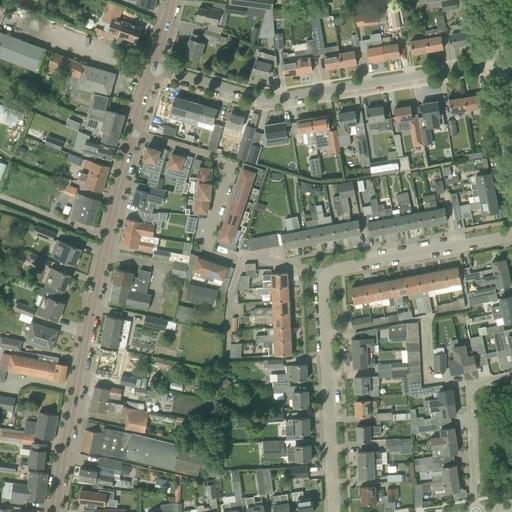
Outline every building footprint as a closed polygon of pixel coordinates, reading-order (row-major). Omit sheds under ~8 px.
[(127,0),(127,1),(136,5),(138,5),(154,9),(156,0),(127,0)] [(229,0),(229,4),(246,7),(246,6),(272,10),(273,0),(229,0)] [(458,7),(456,0),(448,0),(449,0),(448,0),(445,0),(441,1),(443,10),(458,7)] [(428,3),(420,4),(421,11),(429,10),(428,3)] [(246,7),(229,4),(226,4),(225,12),(244,15),(246,7)] [(199,8),(196,20),(205,23),(208,24),(207,28),(222,31),(224,25),(217,24),(221,10),(217,9),(208,7),(207,9),(199,8)] [(329,19),(328,8),(315,8),(316,20),(329,19)] [(136,42),(141,28),(119,20),(121,14),(107,9),(102,21),(110,24),(107,32),(95,28),(93,33),(97,35),(117,42),(126,46),(129,40),(136,42)] [(377,12),(377,18),(386,17),(385,10),(376,11),(377,12)] [(288,13),(272,11),(273,19),(289,18),(288,13)] [(377,12),(355,16),(357,26),(378,23),(377,18),(377,12)] [(443,15),(436,16),(438,32),(446,31),(443,15)] [(342,17),(334,19),(335,26),(343,25),(342,17)] [(474,46),(472,38),(470,38),(468,31),(459,33),(457,24),(450,25),(454,47),(464,46),(464,48),(474,46)] [(204,30),(202,38),(217,43),(217,42),(225,44),(226,38),(219,36),(219,35),(204,30)] [(0,32),(0,56),(37,71),(45,50),(0,32)] [(185,55),(200,60),(204,44),(199,42),(201,36),(192,33),(190,39),(185,55)] [(282,33),(274,34),(276,49),(283,48),(282,33)] [(360,46),(358,34),(351,35),(353,47),(360,46)] [(443,49),(441,36),(426,38),(428,52),(443,49)] [(400,56),(398,46),(398,43),(390,45),(389,37),(381,38),(382,46),(385,59),(400,56)] [(321,38),(315,40),(317,54),(323,52),(323,48),(321,38)] [(428,52),(426,38),(410,41),(413,54),(428,52)] [(307,49),(294,51),(295,52),(296,59),(298,74),(312,71),(311,61),(310,55),(311,55),(317,54),(315,40),(309,41),(306,41),(307,49)] [(338,46),(323,48),(323,52),(324,56),(324,59),(326,69),(341,66),(339,53),(338,46)] [(385,59),(382,46),(367,49),(369,62),(385,59)] [(355,50),(339,53),(341,66),(357,64),(355,50)] [(255,64),(252,74),(268,78),(270,68),(271,65),(277,67),(276,56),(265,54),(258,52),(255,64)] [(287,52),(281,53),(284,76),(298,74),(296,59),(288,60),(287,52)] [(84,64),(53,53),(49,63),(46,72),(52,74),(53,72),(59,74),(62,70),(66,72),(80,77),(77,88),(95,93),(94,93),(108,97),(109,93),(111,93),(116,74),(84,64)] [(109,98),(108,97),(94,93),(95,93),(77,88),(80,77),(66,72),(61,83),(73,87),(69,100),(90,106),(87,117),(89,117),(88,118),(103,122),(105,123),(105,122),(121,126),(125,115),(106,110),(109,98)] [(480,95),(464,97),(466,110),(482,108),(480,95)] [(170,118),(183,122),(189,101),(175,97),(171,112),(172,112),(170,118)] [(466,110),(464,97),(449,100),(451,113),(466,110)] [(197,126),(203,105),(189,101),(183,122),(197,126)] [(440,125),(439,116),(440,116),(437,102),(422,104),(424,114),(425,118),(432,117),(433,126),(440,125)] [(17,122),(21,112),(0,104),(0,121),(15,127),(17,122)] [(203,105),(197,126),(213,130),(207,150),(215,152),(221,134),(223,126),(215,124),(213,124),(217,109),(203,105)] [(392,129),(390,118),(385,119),(383,106),(366,109),(370,129),(379,127),(380,130),(386,129),(386,130),(392,129)] [(410,106),(394,108),(398,130),(403,129),(404,131),(411,130),(413,146),(423,145),(418,114),(411,115),(410,106)] [(357,124),(357,121),(355,111),(352,111),(352,110),(347,110),(348,112),(338,114),(340,123),(340,124),(337,124),(339,137),(349,135),(348,133),(347,126),(357,124)] [(228,123),(224,136),(233,138),(238,140),(241,130),(242,127),(244,117),(231,113),(228,123)] [(328,115),(312,118),(315,138),(324,137),(323,129),(330,128),(328,115)] [(69,118),(66,125),(78,130),(81,123),(69,118)] [(105,123),(103,122),(88,118),(86,126),(99,130),(98,133),(104,135),(102,141),(116,145),(121,126),(105,122),(105,123)] [(315,138),(312,118),(297,120),(298,130),(299,133),(306,132),(308,144),(316,143),(315,138)] [(457,134),(455,119),(448,120),(450,135),(457,134)] [(265,127),(264,127),(264,133),(260,134),(258,143),(264,145),(266,139),(267,139),(268,139),(268,138),(286,136),(287,136),(285,122),(284,122),(266,125),(265,125),(265,127)] [(163,133),(175,136),(177,129),(165,126),(163,133)] [(429,127),(420,128),(423,145),(431,144),(429,127)] [(329,131),(332,152),(334,152),(338,151),(339,151),(336,130),(329,131)] [(245,131),(239,151),(248,153),(250,147),(251,142),(254,134),(245,131)] [(355,136),(359,159),(369,158),(365,134),(355,136)] [(48,136),(45,144),(60,150),(64,142),(48,136)] [(86,140),(83,152),(86,153),(97,156),(102,157),(112,160),(115,148),(105,146),(89,141),(86,140)] [(248,153),(246,161),(256,164),(262,145),(251,142),(250,147),(248,153)] [(442,160),(451,160),(450,143),(441,143),(442,160)] [(145,156),(144,159),(147,160),(145,169),(153,172),(151,179),(158,181),(164,160),(158,158),(160,150),(156,149),(156,148),(152,146),(152,148),(147,147),(146,150),(145,150),(143,155),(145,156)] [(483,159),(482,152),(473,153),(474,160),(483,159)] [(175,155),(172,154),(168,166),(169,167),(167,175),(177,178),(173,192),(182,195),(183,192),(184,187),(185,183),(189,169),(181,167),(184,157),(181,156),(181,155),(175,153),(175,155)] [(474,160),(473,153),(464,154),(465,162),(474,160)] [(397,157),(399,171),(410,169),(408,155),(397,157)] [(72,163),(79,165),(81,159),(75,156),(72,163)] [(308,159),(311,175),(321,173),(318,158),(308,159)] [(396,158),(371,162),(373,175),(398,170),(396,158)] [(86,187),(102,192),(110,167),(88,160),(86,167),(89,168),(88,174),(81,172),(78,179),(87,182),(86,187)] [(250,187),(255,173),(261,175),(263,169),(251,165),(249,171),(243,169),(238,183),(250,187)] [(210,183),(211,168),(199,167),(197,182),(210,184),(210,183)] [(470,183),(472,190),(493,186),(491,173),(476,176),(477,182),(470,183)] [(445,177),(446,184),(459,181),(458,175),(451,176),(445,177)] [(55,190),(74,198),(78,188),(59,180),(55,190)] [(444,192),(441,180),(434,182),(437,193),(444,192)] [(337,184),(338,184),(341,198),(355,195),(352,181),(337,184)] [(210,199),(212,183),(210,183),(210,184),(197,182),(195,182),(193,197),(196,197),(209,198),(210,199)] [(310,184),(302,182),(304,193),(312,191),(310,184)] [(245,201),(250,187),(238,183),(235,191),(234,190),(232,196),(245,201)] [(332,225),(335,239),(348,236),(343,213),(340,198),(341,198),(338,184),(337,184),(330,186),(331,191),(334,190),(335,196),(333,196),(335,209),(336,209),(339,223),(332,225)] [(479,195),(481,201),(481,202),(496,199),(493,186),(472,190),(473,196),(479,195)] [(136,189),(131,204),(145,208),(147,200),(162,204),(166,190),(151,187),(149,193),(136,189)] [(402,194),(409,229),(421,226),(419,212),(412,214),(409,199),(408,192),(402,193),(402,194)] [(450,194),(452,207),(459,205),(457,193),(450,194)] [(402,194),(396,195),(397,201),(398,209),(392,210),(396,231),(409,229),(402,194)] [(429,195),(430,200),(434,224),(447,221),(444,208),(438,209),(435,194),(429,195)] [(425,211),(419,212),(421,226),(434,224),(430,200),(429,195),(422,196),(425,211)] [(83,222),(92,225),(100,200),(86,196),(80,214),(73,212),(71,219),(83,222)] [(240,215),(245,201),(232,196),(229,203),(231,203),(228,211),(240,215)] [(207,213),(209,198),(196,197),(194,212),(207,213)] [(383,234),(378,205),(377,205),(376,198),(370,199),(372,214),(366,215),(368,222),(370,236),(383,234)] [(498,212),(496,199),(481,202),(481,201),(474,203),(461,206),(462,212),(482,208),(483,214),(498,212)] [(257,202),(254,210),(260,213),(263,204),(257,202)] [(335,239),(332,225),(326,226),(321,204),(315,205),(317,212),(318,219),(319,227),(320,227),(322,241),(335,239)] [(383,204),(378,205),(383,234),(396,231),(392,210),(391,208),(385,209),(383,204)] [(463,218),(462,212),(461,206),(461,205),(459,205),(452,207),(455,220),(463,218)] [(153,230),(155,220),(156,219),(166,221),(168,212),(157,212),(157,214),(139,210),(138,217),(144,218),(143,222),(126,219),(123,231),(141,235),(141,234),(149,236),(150,230),(153,230)] [(236,229),(240,215),(228,211),(224,225),(236,229)] [(343,213),(348,236),(361,234),(358,220),(351,221),(349,212),(343,213)] [(297,216),(291,217),(297,246),(310,244),(307,229),(300,231),(297,216)] [(297,246),(291,217),(285,219),(287,233),(281,234),(277,233),(271,234),(273,246),(283,245),(284,249),(297,246)] [(231,243),(236,229),(224,225),(219,239),(225,241),(223,247),(235,251),(237,245),(231,243)] [(33,233),(52,241),(56,234),(36,226),(33,233)] [(320,227),(319,227),(307,229),(310,244),(322,241),(320,227)] [(141,235),(123,231),(121,244),(152,250),(153,243),(140,241),(141,235)] [(273,246),(271,234),(265,235),(268,248),(273,246)] [(268,248),(265,235),(259,237),(262,249),(268,248)] [(243,237),(239,249),(251,251),(248,239),(243,237)] [(262,249),(259,237),(254,238),(256,250),(262,249)] [(59,259),(75,265),(81,249),(58,240),(54,248),(62,251),(59,259)] [(153,256),(169,260),(170,252),(154,249),(153,256)] [(33,253),(29,262),(47,270),(51,261),(33,253)] [(180,261),(188,263),(189,256),(181,254),(180,261)] [(209,275),(212,263),(198,258),(195,266),(188,264),(185,280),(190,282),(194,270),(202,273),(201,277),(206,279),(208,274),(209,275)] [(482,278),(486,277),(486,276),(508,272),(505,259),(492,262),(493,269),(470,274),(469,267),(462,269),(465,281),(482,278)] [(172,275),(185,277),(188,264),(175,261),(172,275)] [(227,268),(212,263),(209,275),(208,274),(206,279),(213,281),(215,277),(223,280),(220,289),(226,291),(230,278),(224,276),(227,268)] [(458,267),(444,270),(447,286),(461,284),(458,267)] [(50,268),(43,287),(61,294),(62,290),(64,291),(70,276),(50,268)] [(146,293),(150,272),(140,270),(138,278),(132,276),(133,273),(116,270),(110,300),(126,304),(126,305),(148,310),(152,295),(146,293)] [(444,270),(431,272),(434,289),(447,286),(444,270)] [(418,275),(421,291),(423,303),(425,313),(432,312),(428,290),(434,289),(431,272),(418,275)] [(511,283),(511,277),(511,276),(509,277),(508,272),(486,276),(486,277),(482,278),(483,283),(496,281),(497,287),(510,284),(511,283)] [(288,287),(288,273),(262,274),(263,287),(257,288),(288,287)] [(408,294),(421,291),(418,275),(404,277),(408,294)] [(250,276),(240,276),(234,290),(249,289),(250,276)] [(401,295),(408,294),(404,277),(391,280),(396,305),(403,304),(401,295)] [(390,306),(396,305),(391,280),(378,282),(381,299),(382,305),(390,304),(390,306)] [(368,301),(381,299),(378,282),(365,285),(368,301)] [(185,300),(215,307),(218,290),(188,283),(185,300)] [(369,307),(368,301),(365,285),(351,287),(354,304),(362,302),(363,308),(369,307)] [(61,294),(43,287),(42,288),(41,287),(38,294),(47,298),(43,309),(39,307),(37,313),(58,321),(64,304),(59,302),(62,295),(61,295),(61,294)] [(272,294),(272,301),(289,300),(288,287),(257,288),(257,295),(272,294)] [(496,293),(495,287),(475,291),(477,298),(496,293)] [(496,293),(477,298),(468,300),(469,306),(498,300),(496,293)] [(491,308),(492,314),(511,309),(511,296),(500,299),(501,306),(491,308)] [(465,307),(463,297),(457,298),(457,301),(450,302),(450,303),(452,310),(465,307)] [(254,310),(254,315),(290,314),(289,300),(272,301),(273,307),(254,308),(254,310)] [(16,311),(32,318),(35,309),(20,303),(16,311)] [(452,310),(450,303),(437,305),(438,312),(452,310)] [(175,320),(197,325),(200,309),(178,305),(175,320)] [(511,309),(492,314),(493,319),(496,319),(497,325),(503,324),(505,324),(509,323),(511,322),(511,309)] [(128,311),(127,320),(138,322),(140,313),(128,311)] [(398,313),(398,314),(399,320),(412,318),(411,311),(398,313)] [(143,325),(165,330),(167,320),(160,319),(160,318),(145,314),(143,325)] [(274,322),(274,328),(290,327),(290,314),(254,315),(254,323),(274,322)] [(399,320),(398,314),(385,317),(386,323),(399,320)] [(101,344),(118,347),(123,319),(107,316),(101,344)] [(371,319),(371,317),(351,321),(353,329),(372,325),(371,319)] [(385,317),(371,319),(372,325),(386,323),(385,317)] [(26,342),(51,350),(57,331),(33,323),(32,324),(29,323),(27,323),(25,324),(24,325),(24,328),(25,329),(27,330),(30,331),(26,342)] [(389,336),(390,339),(406,337),(404,323),(389,326),(389,336)] [(486,334),(491,333),(504,330),(503,324),(497,325),(485,328),(486,334)] [(291,341),(290,327),(274,328),(268,328),(269,336),(260,336),(255,336),(256,343),(260,342),(262,342),(291,341)] [(495,345),(497,351),(511,347),(511,334),(508,336),(509,342),(495,345)] [(0,346),(20,350),(22,341),(0,336),(0,346)] [(476,337),(479,352),(485,350),(482,336),(476,337)] [(479,352),(476,337),(469,338),(473,353),(479,352)] [(352,339),(353,353),(367,352),(374,352),(374,345),(373,338),(355,339),(352,339)] [(291,341),(262,342),(262,348),(268,347),(268,355),(292,354),(291,341)] [(407,351),(419,351),(419,342),(406,343),(407,351)] [(231,344),(230,357),(241,357),(242,343),(231,344)] [(458,346),(464,371),(476,369),(473,355),(468,356),(465,344),(458,346)] [(464,371),(458,346),(452,347),(454,359),(449,361),(451,374),(464,371)] [(511,347),(497,351),(498,357),(504,356),(505,362),(504,362),(504,364),(505,369),(511,367),(511,347)] [(100,348),(98,360),(120,364),(122,352),(100,348)] [(407,360),(420,359),(419,351),(407,351),(407,360)] [(367,352),(353,353),(354,367),(374,366),(374,359),(367,359),(367,352)] [(64,381),(67,365),(58,363),(59,358),(38,354),(37,359),(5,353),(2,370),(64,381)] [(434,354),(434,371),(446,370),(445,353),(434,354)] [(155,365),(169,368),(170,362),(156,358),(155,365)] [(120,364),(98,360),(95,374),(105,376),(117,378),(120,364)] [(284,367),(283,360),(268,360),(263,361),(264,367),(269,367),(269,368),(284,367)] [(273,381),(273,387),(288,386),(288,381),(307,380),(306,364),(296,365),(292,365),(286,366),(286,374),(276,374),(276,381),(273,381)] [(408,376),(408,373),(408,369),(392,370),(378,371),(378,376),(378,378),(408,376)] [(408,373),(408,376),(408,383),(421,381),(420,372),(408,373)] [(151,390),(152,383),(136,380),(137,378),(122,375),(120,384),(136,387),(146,389),(151,390)] [(379,384),(378,378),(378,376),(369,376),(354,377),(355,393),(365,393),(368,392),(368,396),(379,396),(379,395),(378,395),(378,384),(379,384)] [(225,377),(220,383),(225,388),(230,382),(225,377)] [(408,383),(409,390),(421,388),(421,381),(408,383)] [(208,385),(207,397),(217,397),(218,385),(208,385)] [(120,402),(122,389),(109,387),(109,389),(95,386),(93,397),(120,402)] [(288,386),(273,387),(274,394),(284,393),(284,400),(294,399),(294,408),(299,407),(309,407),(308,391),(297,392),(296,386),(288,386)] [(454,402),(453,397),(456,396),(455,390),(452,390),(436,392),(435,386),(421,388),(409,390),(408,390),(409,396),(426,394),(433,393),(434,399),(429,400),(430,406),(454,402)] [(144,396),(146,389),(136,387),(135,394),(144,396)] [(11,417),(15,398),(0,395),(0,418),(3,419),(4,416),(11,417)] [(123,406),(123,403),(122,403),(120,402),(93,397),(90,410),(100,412),(105,412),(106,408),(122,411),(125,411),(125,407),(123,406)] [(355,401),(356,416),(370,416),(370,408),(377,407),(377,400),(355,401)] [(125,407),(137,409),(138,404),(138,403),(125,401),(125,402),(122,401),(122,403),(123,403),(123,406),(125,407)] [(435,411),(436,418),(442,417),(456,415),(454,402),(430,406),(431,412),(435,411)] [(145,432),(148,418),(149,412),(143,410),(137,409),(125,407),(125,411),(129,412),(126,428),(145,432)] [(24,434),(53,440),(58,415),(39,412),(37,422),(27,420),(24,434)] [(410,419),(409,413),(392,414),(392,412),(376,413),(376,421),(410,419)] [(437,424),(436,418),(423,420),(423,417),(410,419),(410,428),(417,427),(432,425),(437,424)] [(286,426),(286,440),(303,439),(303,434),(310,433),(309,418),(299,418),(286,419),(286,426)] [(85,429),(81,450),(91,452),(124,458),(198,477),(200,469),(209,471),(213,453),(132,432),(103,427),(104,425),(87,422),(86,429),(85,429)] [(438,430),(437,424),(432,425),(418,427),(418,433),(433,431),(438,430)] [(381,434),(381,425),(357,427),(357,442),(367,441),(370,441),(370,435),(381,434)] [(22,443),(23,430),(3,428),(3,431),(2,431),(1,439),(1,440),(22,443)] [(431,438),(431,444),(456,440),(454,428),(444,429),(440,429),(441,437),(431,438)] [(456,440),(431,444),(432,450),(442,448),(443,455),(458,453),(456,440)] [(271,441),(263,442),(264,454),(281,454),(287,453),(296,453),(296,461),(301,461),(311,460),(310,445),(300,445),(287,446),(287,447),(284,447),(284,441),(271,441)] [(19,457),(20,457),(19,464),(44,467),(47,445),(37,444),(32,443),(30,456),(19,455),(19,457)] [(358,452),(358,465),(382,464),(382,458),(381,458),(381,451),(358,452)] [(436,456),(419,458),(420,465),(439,462),(438,456),(436,456)] [(114,479),(114,477),(115,470),(121,471),(123,462),(100,458),(98,470),(91,468),(81,467),(79,480),(89,482),(94,482),(93,487),(103,488),(104,484),(120,486),(121,487),(122,480),(114,479)] [(0,470),(16,472),(17,463),(0,460),(0,470)] [(430,469),(440,468),(439,462),(420,465),(421,472),(430,471),(430,469)] [(382,464),(358,465),(359,478),(369,477),(382,477),(382,470),(382,464)] [(458,478),(457,473),(460,472),(459,466),(456,466),(456,465),(449,466),(447,466),(447,467),(440,468),(430,469),(430,471),(431,476),(432,476),(432,482),(458,478)] [(308,466),(289,467),(289,478),(308,477),(308,473),(308,466)] [(266,494),(263,468),(256,469),(259,495),(266,494)] [(263,468),(266,494),(273,493),(270,468),(263,469),(263,468)] [(242,501),(238,470),(231,470),(233,482),(235,490),(236,502),(222,504),(222,511),(238,511),(238,510),(237,510),(237,504),(242,503),(242,501)] [(2,488),(27,491),(45,494),(48,474),(32,472),(30,485),(3,482),(2,488)] [(154,489),(169,492),(172,480),(156,477),(154,489)] [(462,490),(461,483),(458,483),(458,478),(432,482),(423,483),(423,486),(429,485),(430,488),(434,487),(434,490),(445,488),(446,493),(460,491),(459,490),(462,490)] [(414,485),(414,497),(423,496),(423,486),(423,483),(414,485)] [(205,486),(207,499),(216,498),(214,484),(205,486)] [(362,495),(362,504),(376,504),(376,503),(395,502),(394,489),(387,489),(388,498),(386,498),(385,496),(376,496),(375,487),(359,487),(360,495),(362,495)] [(27,491),(2,488),(1,497),(44,503),(45,494),(27,491)] [(81,490),(79,503),(86,503),(86,506),(97,508),(97,505),(106,506),(106,499),(113,499),(114,491),(98,490),(98,492),(81,490)] [(313,511),(311,497),(304,498),(303,491),(296,492),(292,492),(293,501),(297,500),(298,511),(313,511)] [(290,511),(289,506),(288,494),(280,495),(273,496),(274,505),(274,511),(290,511)] [(263,511),(264,510),(263,505),(255,507),(254,497),(248,497),(247,496),(242,497),(242,501),(246,500),(247,511),(263,511)] [(173,511),(174,505),(174,503),(161,505),(162,511),(160,511),(173,511)]
